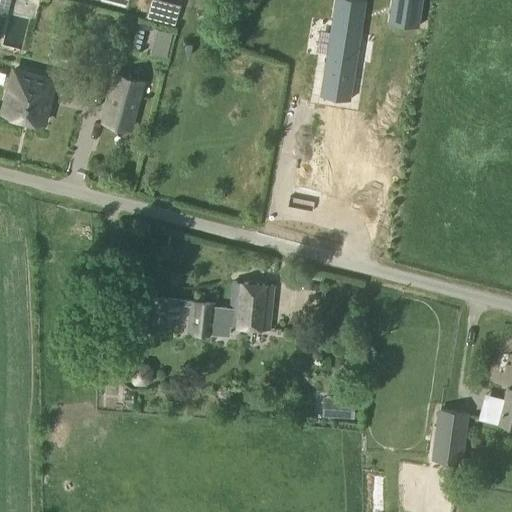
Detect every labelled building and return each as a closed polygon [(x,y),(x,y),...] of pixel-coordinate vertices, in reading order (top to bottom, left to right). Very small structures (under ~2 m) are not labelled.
[(0,0),(0,6),(7,9),(9,0),(0,0)] [(178,15),(180,0),(158,0),(157,13),(178,15)] [(333,0),(318,95),(349,100),(364,0),(333,0)] [(422,0),(390,0),(387,22),(418,27),(422,0)] [(133,44),(146,47),(152,19),(139,16),(133,44)] [(0,112),(44,126),(58,80),(12,66),(0,104),(0,112)] [(132,131),(145,81),(113,72),(99,123),(132,131)] [(298,193),(390,210),(404,133),(312,116),(298,193)] [(179,298),(154,295),(151,323),(177,326),(179,305),(191,306),(189,331),(229,334),(230,326),(269,329),(273,285),(233,282),(231,308),(215,307),(216,304),(191,302),(191,301),(179,300),(179,298)] [(144,342),(147,309),(122,307),(119,340),(144,342)] [(511,390),(507,389),(498,424),(511,427),(511,390)] [(354,398),(333,397),(332,417),(352,418),(354,398)] [(462,464),(468,413),(438,409),(431,460),(462,464)]
